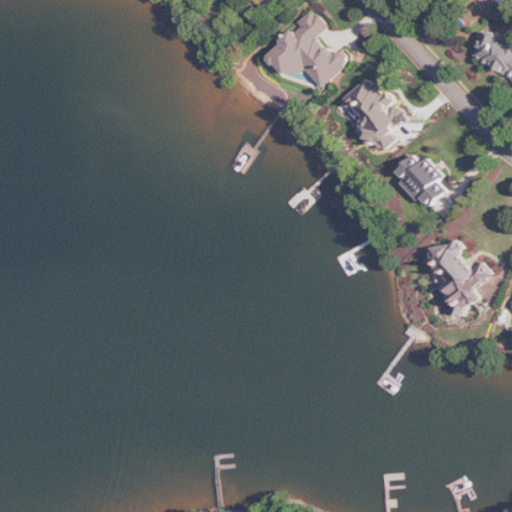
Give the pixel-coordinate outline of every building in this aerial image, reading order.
[(331,89),(356,60),(346,51),(342,56),(323,39),(336,26),(317,9),(304,23),(305,24),(275,57),(301,81),(310,71),(331,89)] [(511,74),(511,43),(505,40),(506,35),(494,30),(481,60),(511,74)] [(367,123),(362,127),(387,154),(403,139),(395,131),(412,116),(401,104),(376,76),(348,102),(367,123)] [(454,192),(445,182),(451,177),(434,159),(429,164),(420,155),(404,170),(412,179),(409,182),(435,210),(454,192)] [(499,275),(489,262),(479,270),(466,253),(471,249),(460,236),(436,256),(457,281),(447,289),(467,314),(488,297),(481,289),(499,275)]
